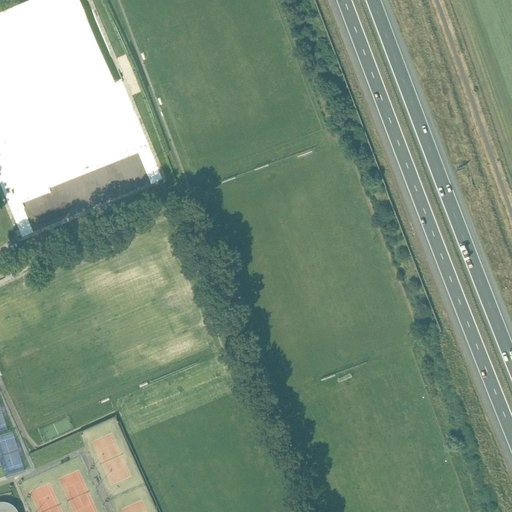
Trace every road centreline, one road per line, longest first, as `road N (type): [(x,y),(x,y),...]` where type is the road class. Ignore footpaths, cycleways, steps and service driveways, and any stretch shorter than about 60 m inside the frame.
road 1 (motorway): [(343,0),(511,442)]
road 2 (motorway): [(511,351),(374,0)]
